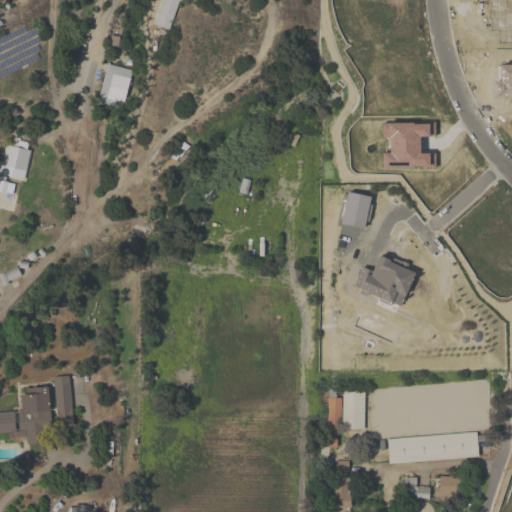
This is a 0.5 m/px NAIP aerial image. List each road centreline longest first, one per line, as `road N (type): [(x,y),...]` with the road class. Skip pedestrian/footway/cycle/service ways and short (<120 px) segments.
road 1 (residential): [(86,224),(143,222),(188,263),(295,287),(303,319),(300,511)]
road 2 (residential): [(86,224),(117,184),(132,145),(151,74),(151,0)]
road 3 (residential): [(86,224),(86,88),(96,38),(118,0)]
road 4 (residential): [(511,174),(483,140),(453,81),(435,0)]
